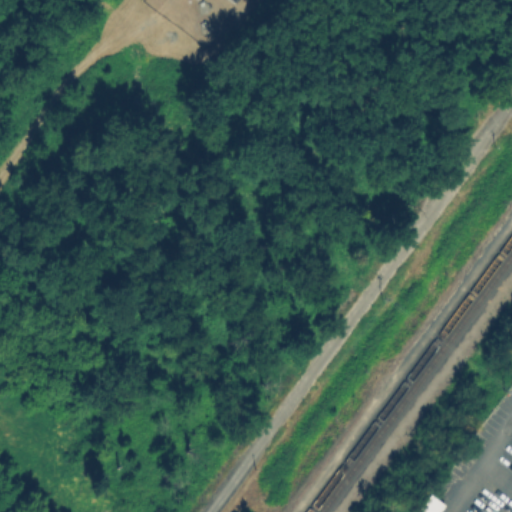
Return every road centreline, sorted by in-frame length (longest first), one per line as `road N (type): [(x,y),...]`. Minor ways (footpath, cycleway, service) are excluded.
road 1 (track): [(206,511),(511,97)]
road 2 (track): [(511,214),(290,511)]
road 3 (track): [(159,16),(125,23),(70,76),(0,177)]
